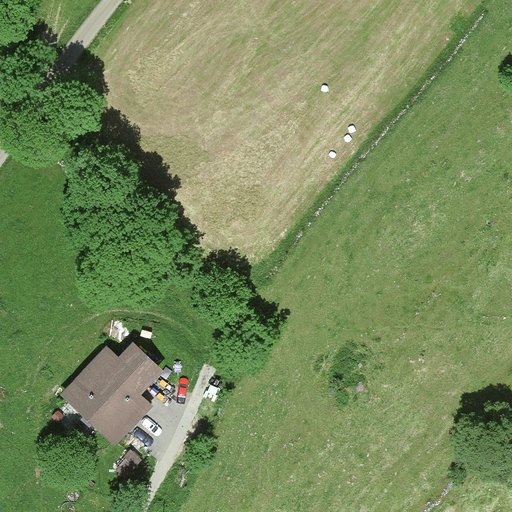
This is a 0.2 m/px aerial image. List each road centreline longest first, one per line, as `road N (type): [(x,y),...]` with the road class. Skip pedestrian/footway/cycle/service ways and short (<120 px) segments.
road 1 (unclassified): [(0,164),(120,0)]
road 2 (track): [(207,374),(141,511)]
